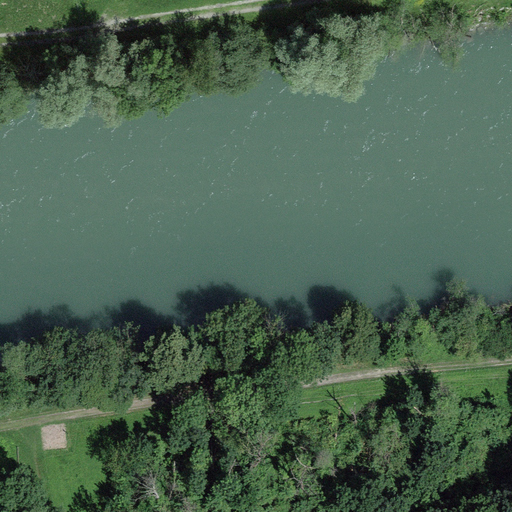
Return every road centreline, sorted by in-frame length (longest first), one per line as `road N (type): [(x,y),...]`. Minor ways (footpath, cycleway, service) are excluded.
road 1 (track): [(31,416),(511,355)]
road 2 (track): [(0,40),(294,0)]
